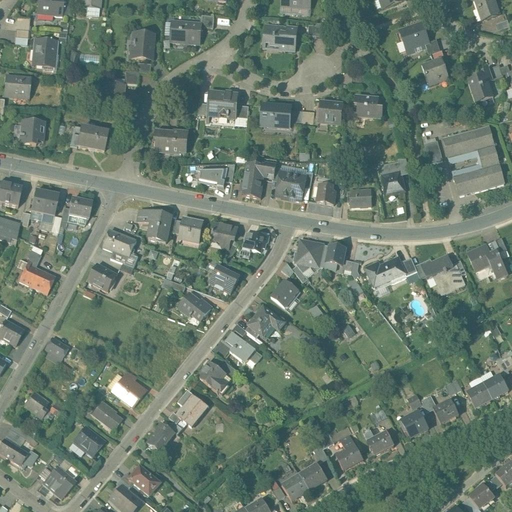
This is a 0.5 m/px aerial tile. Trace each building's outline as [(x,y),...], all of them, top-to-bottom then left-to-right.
[(63,0),(38,0),(37,11),(53,12),(53,15),(62,16),(63,0)] [(100,0),(81,0),(81,6),(87,7),(87,15),(99,16),(99,8),(100,8),(100,0)] [(310,0),(281,0),(281,6),(309,9),(310,0)] [(474,0),(482,21),(499,15),(493,0),(474,0)] [(214,18),(202,17),(201,25),(202,25),(201,29),(213,30),(214,18)] [(30,19),(17,18),(16,30),(29,31),(30,19)] [(507,20),(496,24),(498,31),(510,27),(507,20)] [(201,25),(172,22),(170,42),(200,45),(201,29),(202,25),(201,25)] [(328,25),(316,24),(315,37),(327,38),(328,25)] [(422,24),(399,32),(406,51),(425,44),(429,43),(422,24)] [(281,27),(281,28),(265,27),(264,35),(265,36),(265,42),(272,43),(271,48),(279,49),(279,51),(285,52),(285,49),(290,50),(291,41),(295,42),(295,38),(297,38),(297,31),(287,30),(287,28),(281,27)] [(29,31),(16,30),(15,38),(28,39),(29,31)] [(154,35),(135,33),(134,43),(133,43),(133,45),(132,45),(131,58),(150,60),(151,49),(153,49),(154,35)] [(57,41),(35,39),(33,62),(44,63),(43,69),(54,70),(55,64),(57,41)] [(440,52),(436,40),(429,43),(425,44),(429,56),(430,55),(440,52)] [(440,52),(430,55),(433,63),(442,60),(444,59),(442,51),(440,52)] [(433,63),(422,67),(428,86),(449,80),(442,60),(433,63)] [(151,65),(138,64),(137,73),(139,73),(150,74),(151,65)] [(499,66),(487,70),(492,82),(503,78),(500,69),(499,66)] [(507,66),(500,69),(503,78),(504,80),(509,78),(508,75),(510,75),(507,66)] [(137,73),(125,72),(124,84),(138,85),(139,73),(137,73)] [(365,75),(352,74),(351,86),(364,87),(365,75)] [(485,76),(468,82),(476,105),(493,99),(485,76)] [(30,79),(6,77),(4,97),(14,98),(14,95),(29,96),(30,79)] [(125,85),(97,83),(95,85),(94,93),(96,95),(103,96),(102,104),(123,106),(125,85)] [(237,95),(210,93),(207,117),(219,118),(220,116),(227,116),(227,118),(235,119),(236,106),(237,95)] [(378,100),(356,98),(355,108),(358,108),(357,118),(382,121),(382,111),(378,110),(378,100)] [(343,105),(320,103),(318,124),(341,126),(343,105)] [(248,107),(236,106),(235,119),(247,120),(248,107)] [(290,108),(263,106),(261,127),(289,129),(290,117),(290,111),(290,108)] [(302,112),(290,111),(290,117),(292,118),(291,125),(301,125),(302,112)] [(314,113),(302,112),(301,125),(313,126),(314,113)] [(45,124),(31,123),(30,127),(21,127),(20,137),(19,137),(19,139),(20,139),(19,145),(36,147),(36,142),(43,143),(45,124)] [(108,134),(80,129),(79,137),(76,147),(77,148),(104,153),(108,134)] [(489,130),(443,142),(458,200),(504,188),(489,130)] [(174,134),(156,133),(155,143),(157,143),(156,153),(173,154),(173,152),(186,154),(188,134),(174,132),(174,134)] [(79,137),(72,136),(70,148),(76,149),(77,148),(76,147),(79,137)] [(432,168),(445,165),(440,144),(427,147),(432,168)] [(406,163),(399,163),(399,167),(400,167),(402,176),(401,176),(402,180),(409,178),(406,163)] [(257,168),(247,166),(244,186),(241,185),(239,195),(243,195),(242,199),(251,201),(257,168)] [(399,167),(379,171),(381,180),(385,198),(396,195),(397,197),(405,195),(402,180),(401,176),(402,176),(400,167),(399,167)] [(228,172),(200,173),(199,175),(195,174),(193,183),(197,184),(197,186),(224,191),(226,185),(232,186),(236,168),(228,168),(228,172)] [(264,169),(257,168),(251,201),(261,202),(265,178),(274,180),(276,171),(264,169)] [(282,172),(276,171),(274,180),(273,185),(279,186),(281,176),(282,172)] [(348,177),(337,175),(335,187),(346,189),(348,177)] [(281,176),(279,186),(276,199),(289,202),(293,179),(281,176)] [(313,178),(306,177),(306,181),(304,191),(311,192),(313,178)] [(306,181),(293,179),(289,202),(302,204),(304,191),(306,181)] [(22,190),(0,185),(0,205),(18,210),(22,190)] [(336,191),(320,189),(317,206),(334,209),(336,191)] [(47,195),(35,193),(31,213),(42,216),(47,195)] [(369,194),(351,195),(351,196),(349,196),(349,198),(348,198),(348,207),(351,207),(351,212),(371,211),(371,201),(372,201),(371,193),(369,193),(369,194)] [(58,198),(47,195),(42,216),(41,224),(52,226),(53,218),(54,218),(58,198)] [(91,205),(72,200),(69,211),(68,216),(69,216),(67,224),(84,228),(88,220),(91,205)] [(69,211),(64,209),(61,220),(61,222),(67,224),(69,216),(68,216),(69,211)] [(172,219),(140,212),(138,224),(152,227),(149,242),(166,245),(169,234),(171,222),(172,219)] [(30,216),(23,214),(20,226),(27,228),(30,216)] [(61,220),(54,218),(53,218),(52,226),(50,233),(58,235),(61,222),(61,220)] [(20,226),(0,220),(0,237),(13,241),(16,242),(20,226)] [(203,225),(184,221),(183,224),(180,237),(180,241),(199,245),(203,225)] [(177,223),(171,222),(169,234),(174,236),(177,223)] [(183,224),(177,223),(174,236),(180,237),(183,224)] [(237,233),(215,228),(213,235),(212,237),(213,237),(212,241),(220,243),(223,251),(228,252),(229,252),(231,243),(234,244),(235,242),(237,233)] [(136,243),(110,233),(103,250),(113,254),(129,260),(131,257),(136,243)] [(269,241),(254,237),(252,248),(247,246),(244,252),(243,256),(250,257),(251,255),(261,257),(262,252),(265,253),(266,247),(268,247),(268,244),(269,241)] [(234,244),(231,243),(229,252),(228,252),(224,259),(230,262),(239,247),(235,242),(234,244)] [(311,246),(301,244),(299,256),(295,255),(293,265),(297,270),(303,278),(303,277),(311,272),(311,270),(325,272),(327,263),(321,261),(323,249),(323,251),(310,248),(311,246)] [(504,244),(498,247),(503,258),(509,256),(504,244)] [(41,252),(34,249),(33,249),(31,254),(39,257),(41,252)] [(330,250),(323,249),(321,261),(327,263),(330,250)] [(346,252),(330,249),(330,250),(327,263),(325,272),(325,273),(336,275),(337,269),(342,270),(346,252)] [(489,251),(470,259),(478,278),(488,273),(487,271),(492,269),(500,286),(510,281),(500,257),(493,260),(489,251)] [(31,254),(30,254),(27,260),(29,261),(38,265),(41,258),(39,257),(31,254)] [(129,260),(113,254),(110,261),(123,266),(134,270),(138,260),(131,257),(129,260)] [(38,265),(29,261),(18,284),(47,298),(55,280),(35,270),(38,265)] [(450,261),(434,268),(433,266),(423,271),(428,283),(430,286),(436,283),(443,299),(460,291),(462,294),(468,291),(463,282),(459,271),(464,269),(463,267),(455,270),(450,261)] [(221,266),(212,262),(209,267),(218,271),(221,266)] [(354,266),(346,264),(344,271),(343,277),(351,279),(354,266)] [(401,265),(382,274),(381,270),(369,275),(377,294),(394,287),(395,290),(420,278),(418,273),(414,265),(403,270),(401,265)] [(134,270),(123,266),(120,272),(131,277),(134,271),(134,270)] [(117,278),(97,267),(88,283),(108,295),(117,278)] [(294,276),(288,267),(281,275),(290,282),(294,276)] [(469,280),(464,269),(459,271),(463,282),(469,280)] [(303,278),(297,270),(292,273),(294,276),(303,288),(308,284),(303,277),(303,278)] [(239,282),(218,271),(209,288),(230,299),(239,282)] [(423,271),(418,273),(420,278),(423,285),(428,283),(423,271)] [(15,279),(9,276),(6,283),(12,285),(15,279)] [(173,285),(165,282),(163,288),(170,291),(173,285)] [(186,290),(173,285),(170,291),(184,296),(186,290)] [(299,295),(286,285),(272,302),(285,313),(299,295)] [(96,297),(86,292),(83,297),(93,302),(96,297)] [(199,305),(192,300),(188,304),(186,302),(178,311),(191,321),(193,319),(201,326),(212,312),(201,303),(199,305)] [(11,313),(0,307),(0,315),(7,320),(11,313)] [(317,307),(310,312),(317,322),(324,317),(317,307)] [(285,328),(264,311),(249,330),(259,339),(267,345),(276,333),(279,336),(285,328)] [(23,334),(5,324),(0,331),(0,340),(15,349),(23,334)] [(246,335),(238,329),(234,334),(243,341),(247,336),(246,335)] [(349,341),(355,337),(350,329),(343,333),(349,341)] [(259,339),(249,330),(246,335),(247,336),(256,343),(259,339)] [(242,343),(233,336),(226,345),(234,351),(230,356),(245,368),(250,362),(256,367),(261,360),(262,361),(262,360),(241,343),(242,343)] [(312,345),(302,337),(298,343),(307,350),(312,345)] [(68,350),(52,340),(44,352),(48,354),(46,359),(59,367),(68,350)] [(85,353),(75,347),(72,353),(81,359),(85,353)] [(511,361),(510,359),(502,363),(507,372),(511,369),(511,361)] [(72,368),(65,364),(63,366),(62,365),(58,371),(66,377),(72,368)] [(210,366),(198,381),(218,397),(217,398),(218,399),(219,398),(223,401),(223,400),(220,397),(227,389),(222,385),(226,380),(226,379),(220,374),(210,366)] [(237,374),(226,366),(227,367),(227,368),(222,375),(221,375),(220,374),(226,379),(226,380),(231,384),(237,377),(237,374)] [(504,366),(499,369),(504,378),(509,376),(504,366)] [(469,384),(471,389),(494,379),(491,373),(469,384)] [(136,381),(127,375),(123,380),(132,387),(136,381)] [(500,378),(483,387),(492,403),(508,394),(500,378)] [(132,387),(123,380),(111,395),(116,399),(132,412),(146,395),(138,389),(137,391),(132,387)] [(462,392),(457,383),(451,386),(456,395),(462,392)] [(451,386),(445,389),(450,398),(456,395),(451,386)] [(492,403),(483,387),(467,396),(476,412),(492,403)] [(111,395),(103,388),(98,395),(106,400),(111,404),(116,399),(111,395)] [(106,400),(98,395),(94,400),(102,405),(106,400)] [(209,412),(188,395),(178,407),(184,412),(177,420),(177,421),(181,424),(192,433),(209,412)] [(47,406),(34,396),(24,410),(41,422),(47,415),(43,412),(47,406)] [(416,398),(407,402),(412,412),(422,407),(420,404),(416,398)] [(428,400),(420,404),(422,407),(426,416),(434,412),(433,412),(434,412),(428,400)] [(434,412),(433,412),(434,412),(441,427),(459,418),(451,403),(434,412)] [(58,405),(57,404),(52,409),(61,416),(63,413),(65,410),(58,405)] [(112,414),(101,405),(91,417),(113,435),(121,425),(111,416),(112,414)] [(61,416),(52,409),(49,414),(51,415),(50,417),(60,424),(66,415),(63,413),(61,416)] [(383,412),(374,416),(375,416),(370,419),(374,427),(387,420),(383,412)] [(419,415),(399,425),(405,436),(406,435),(410,442),(428,432),(419,415)] [(177,420),(174,417),(169,423),(173,426),(177,429),(181,424),(177,421),(177,420)] [(177,429),(173,426),(168,432),(175,438),(178,440),(183,434),(177,429)] [(28,437),(14,427),(10,433),(20,439),(24,442),(27,438),(28,437)] [(162,428),(146,448),(159,458),(175,438),(168,432),(162,428)] [(103,447),(84,432),(74,445),(93,460),(103,447)] [(20,439),(10,433),(6,440),(16,446),(20,439)] [(387,435),(374,442),(375,444),(368,448),(375,459),(394,449),(387,435)] [(328,436),(317,441),(323,452),(334,446),(328,436)] [(363,464),(350,438),(340,443),(346,454),(336,460),(344,474),(363,464)] [(28,457),(4,442),(0,448),(0,457),(20,470),(22,473),(26,467),(30,470),(37,459),(30,455),(28,457)] [(321,448),(314,453),(320,466),(328,461),(323,452),(321,448)] [(60,467),(53,461),(44,471),(51,477),(56,470),(57,471),(60,467)] [(511,465),(496,478),(503,486),(506,490),(511,485),(511,465)] [(317,467),(300,478),(309,494),(327,483),(317,467)] [(57,471),(56,470),(51,477),(42,487),(61,503),(75,487),(57,471)] [(157,487),(138,470),(128,482),(127,482),(132,487),(147,499),(157,487)] [(300,478),(282,489),(292,505),(309,494),(300,478)] [(503,486),(496,478),(490,483),(497,491),(503,486)] [(128,482),(124,479),(120,483),(129,491),(132,487),(127,482),(128,482)] [(129,491),(120,483),(116,488),(121,493),(122,492),(125,495),(129,491)] [(470,499),(469,500),(478,511),(479,511),(487,506),(488,506),(494,501),(484,488),(470,499)] [(280,489),(273,494),(274,495),(279,503),(286,499),(280,489)] [(121,493),(111,504),(119,511),(131,511),(137,506),(125,495),(122,492),(121,493)] [(279,503),(274,495),(268,499),(274,509),(280,505),(279,503)] [(267,511),(262,503),(246,511),(267,511)]
